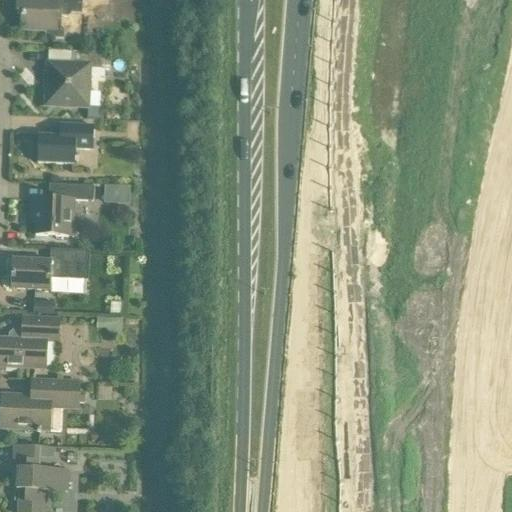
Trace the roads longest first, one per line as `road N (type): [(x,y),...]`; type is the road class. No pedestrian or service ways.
road 1 (primary): [(297,511),(302,0)]
road 2 (primary): [(247,0),(245,511)]
road 3 (residential): [(484,438),(511,223)]
